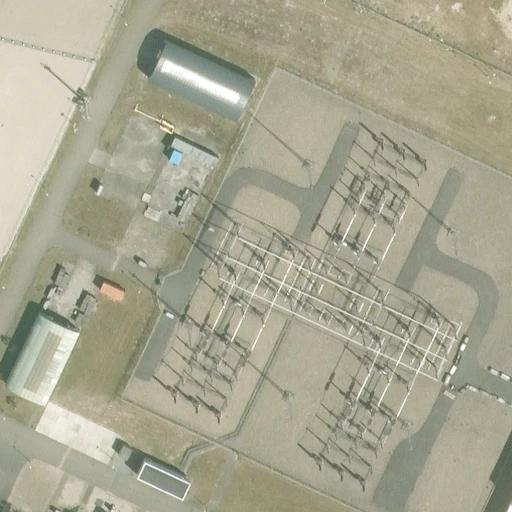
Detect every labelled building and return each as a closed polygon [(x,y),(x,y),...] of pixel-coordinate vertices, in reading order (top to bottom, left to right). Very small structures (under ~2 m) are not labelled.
[(151,28),(137,59),(152,66),(166,35),(151,28)] [(166,39),(147,79),(235,119),(253,79),(166,39)] [(38,311),(4,384),(44,403),(78,330),(38,311)] [(190,483),(146,462),(139,478),(183,499),(190,483)] [(511,511),(511,487),(501,511),(511,511)]
